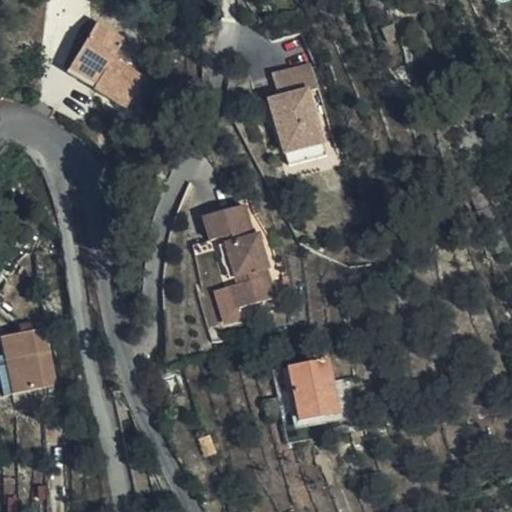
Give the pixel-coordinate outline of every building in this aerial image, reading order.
[(100,26),(75,67),(87,81),(93,93),(128,115),(147,84),(127,71),(116,64),(125,48),(128,42),(100,26)] [(137,57),(125,48),(116,64),(127,71),(137,57)] [(286,112),(275,117),(287,156),(327,143),(311,90),(320,88),(313,63),(273,74),(281,97),(286,112)] [(87,81),(75,67),(69,78),(93,93),(87,81)] [(270,102),(275,117),(286,112),(281,97),(270,102)] [(327,143),(287,156),(292,170),(330,156),(327,143)] [(248,209),(208,223),(216,249),(229,243),(244,290),(235,293),(243,316),(281,303),(271,271),(274,270),(266,244),(262,246),(248,209)] [(0,357),(2,381),(48,377),(41,315),(0,320),(0,357)] [(301,417),(339,407),(323,342),(307,344),(309,357),(288,362),(301,417)]
